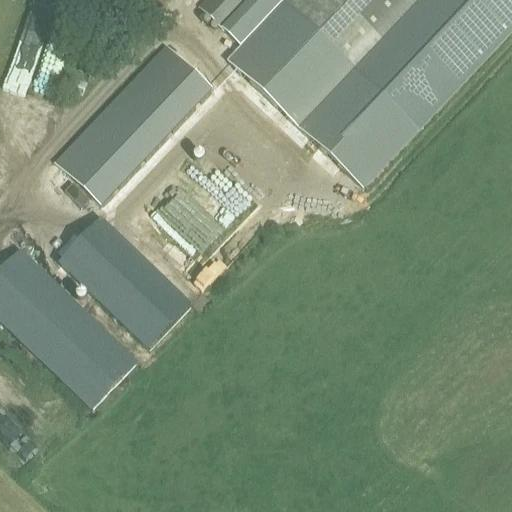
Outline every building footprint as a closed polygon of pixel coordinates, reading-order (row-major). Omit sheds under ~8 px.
[(209,0),(200,10),(225,33),(243,50),(284,7),(290,0),(209,0)] [(243,50),(229,66),(302,134),(356,76),(428,0),(290,0),(284,7),(243,50)] [(511,0),(428,0),(356,76),(302,134),(365,193),(420,135),(511,36),(511,0)] [(214,93),(166,48),(54,167),(102,212),(214,93)] [(197,153),(199,140),(187,137),(185,150),(197,153)] [(234,190),(250,174),(215,139),(199,154),(234,190)]
